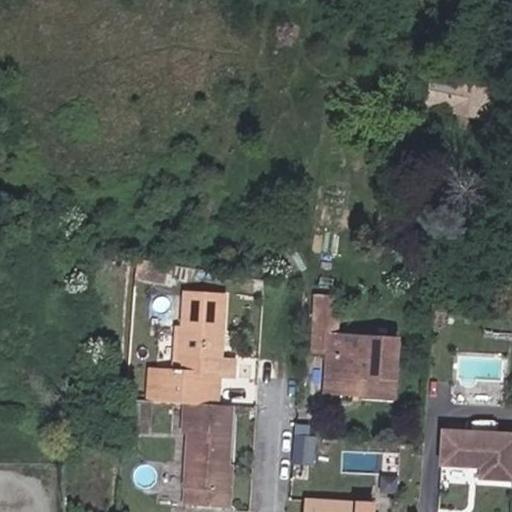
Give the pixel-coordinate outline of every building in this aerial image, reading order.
[(511,105),(449,90),(441,123),(501,141),(508,120),(511,120),(511,105)] [(345,296),(321,294),(319,319),(345,322),(345,296)] [(152,401),(183,404),(215,406),(216,377),(234,379),(234,361),(221,360),(225,297),(187,295),(184,334),(182,359),(203,360),(201,375),(170,374),(152,373),(152,401)] [(317,352),(332,352),(333,333),(344,334),(345,322),(319,319),(317,352)] [(390,346),(389,335),(344,334),(333,333),(332,352),(330,389),(401,392),(403,348),(390,346)] [(203,360),(182,359),(184,334),(172,334),(170,374),(201,375),(203,360)] [(230,407),(215,406),(183,404),(184,437),(187,438),(186,507),(226,509),(230,407)] [(511,427),(446,424),(445,457),(489,458),(489,475),(511,474),(511,427)] [(294,460),(312,462),(315,434),(297,432),(294,460)] [(371,501),(309,500),(308,511),(377,511),(378,509),(371,501)]
